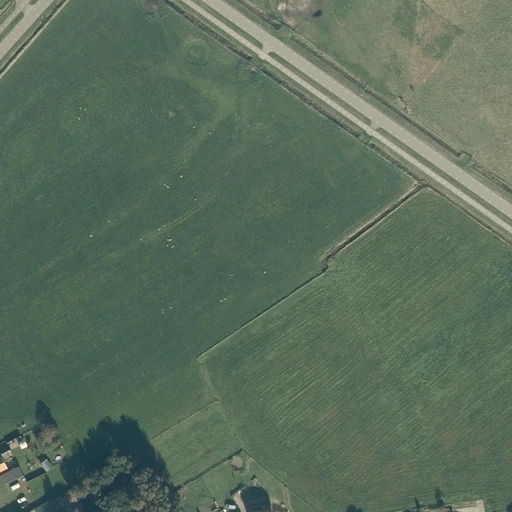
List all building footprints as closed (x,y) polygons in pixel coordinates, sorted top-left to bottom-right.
[(0,457),(0,471),(7,468),(4,463),(12,459),(9,453),(11,452),(10,450),(0,455),(1,456),(0,457)] [(47,472),(53,467),(47,460),(41,464),(47,472)] [(5,486),(24,476),(20,467),(0,476),(1,479),(5,486)] [(51,500),(34,509),(35,511),(57,511),(65,506),(66,509),(70,506),(66,498),(64,494),(51,501),(51,500)] [(271,511),(270,502),(260,503),(261,506),(249,507),(249,511),(271,511)]
